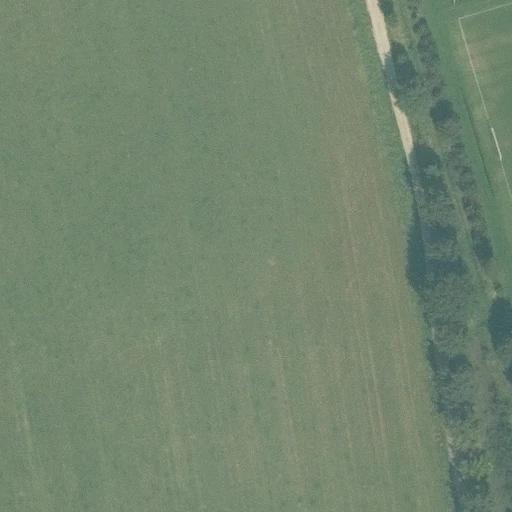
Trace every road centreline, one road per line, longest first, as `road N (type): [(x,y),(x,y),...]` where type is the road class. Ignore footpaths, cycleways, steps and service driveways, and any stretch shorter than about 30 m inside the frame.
road 1 (unclassified): [(466,511),(423,233)]
road 2 (track): [(423,233),(364,0)]
